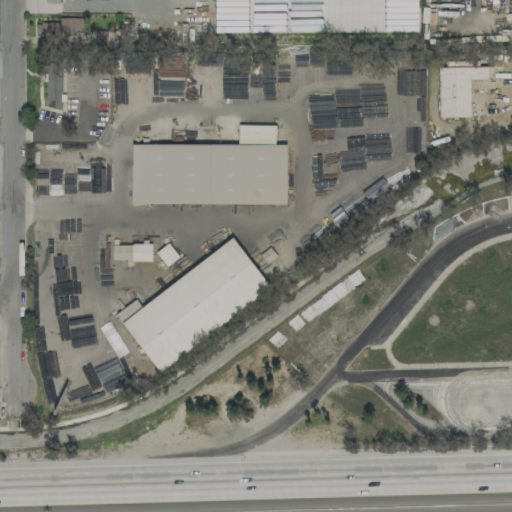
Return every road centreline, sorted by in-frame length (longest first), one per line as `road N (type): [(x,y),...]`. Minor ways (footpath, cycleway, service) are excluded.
road 1 (motorway): [(511,484),(0,500)]
road 2 (residential): [(15,0),(16,359),(23,390)]
road 3 (motorway): [(317,395),(237,451),(45,499)]
